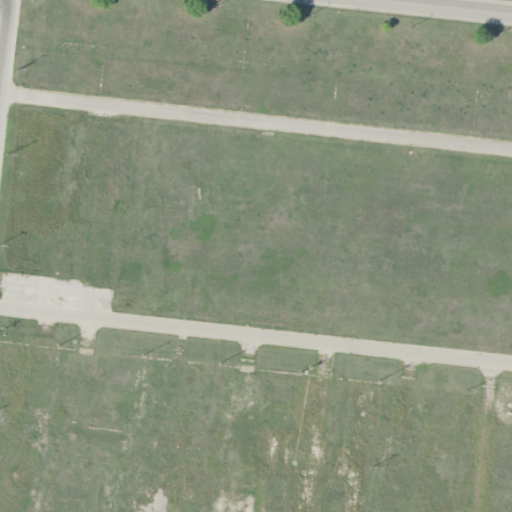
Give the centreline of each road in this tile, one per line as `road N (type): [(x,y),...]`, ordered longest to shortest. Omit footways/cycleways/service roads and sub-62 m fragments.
road 1 (residential): [(0,309),(511,363)]
road 2 (residential): [(2,93),(511,148)]
road 3 (residential): [(360,0),(511,15)]
road 4 (residential): [(493,362),(477,511)]
